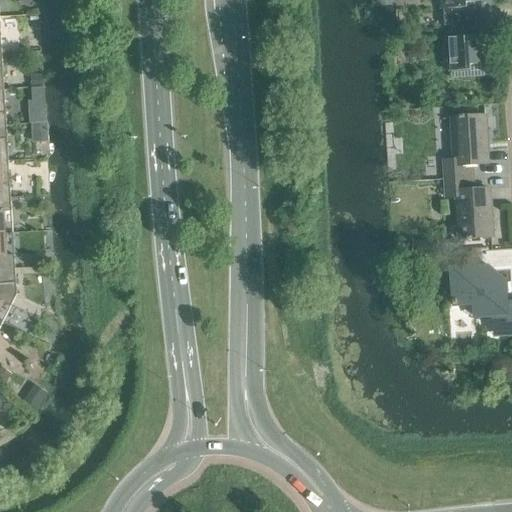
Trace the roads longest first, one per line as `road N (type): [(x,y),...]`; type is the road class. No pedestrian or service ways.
road 1 (secondary): [(148,0),(182,374)]
road 2 (secondary): [(243,368),(232,0)]
road 3 (secondary): [(338,511),(319,478),(258,420),(243,368)]
